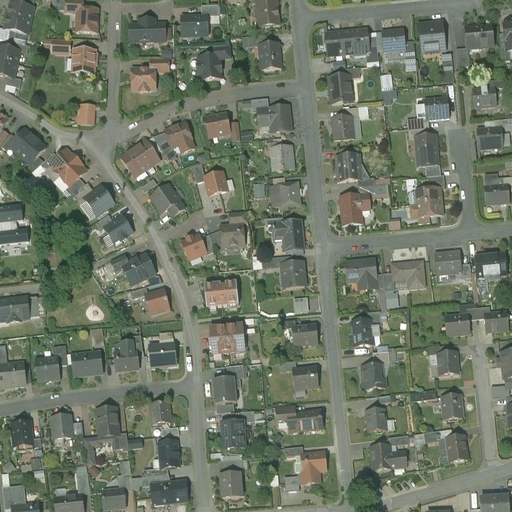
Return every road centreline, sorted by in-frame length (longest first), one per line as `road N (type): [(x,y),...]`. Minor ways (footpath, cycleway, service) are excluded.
road 1 (residential): [(351,511),(324,248)]
road 2 (residential): [(189,325),(156,239),(98,145)]
road 3 (residential): [(0,412),(196,389)]
road 4 (residential): [(299,19),(472,5)]
road 5 (residential): [(324,248),(306,88)]
road 6 (residential): [(324,248),(472,233)]
road 7 (residential): [(354,511),(494,471)]
road 8 (residential): [(110,136),(114,0)]
road 9 (residential): [(110,136),(235,94)]
road 10 (residential): [(494,471),(480,346)]
road 11 (residential): [(205,511),(196,389)]
